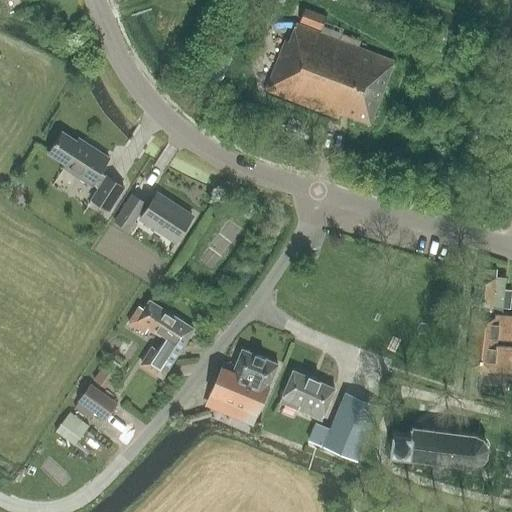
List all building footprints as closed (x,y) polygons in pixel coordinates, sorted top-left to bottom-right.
[(305,9),(300,23),(321,31),(326,18),(305,9)] [(370,125),(393,60),(295,23),(287,41),(284,40),(264,90),(339,119),(341,113),(370,125)] [(83,147),(62,133),(48,154),(65,165),(63,168),(91,186),(92,185),(98,189),(91,200),(108,211),(123,187),(106,177),(99,173),(108,159),(85,144),(83,147)] [(175,242),(192,216),(157,194),(146,209),(143,207),(146,203),(132,194),(115,221),(128,230),(139,213),(142,216),(140,219),(175,242)] [(510,309),(511,291),(503,290),(505,279),(496,278),(497,271),(478,269),(477,276),(476,276),(473,305),(510,309)] [(192,328),(149,299),(143,308),(139,306),(128,322),(144,332),(147,327),(164,338),(157,349),(151,345),(139,364),(160,378),(192,328)] [(473,312),(469,343),(496,345),(497,333),(508,334),(510,316),(473,312)] [(511,347),(496,345),(469,343),(464,395),(474,396),(477,371),(511,374),(511,347)] [(257,414),(278,364),(242,349),(235,366),(224,362),(222,367),(221,367),(210,394),(257,414)] [(114,372),(102,364),(92,378),(104,386),(114,372)] [(321,420),(334,389),(293,371),(279,403),(321,420)] [(116,403),(89,383),(77,400),(104,419),(116,403)] [(379,407),(345,393),(330,429),(320,424),(319,426),(314,424),(308,440),(356,461),(379,407)] [(87,426),(69,412),(55,430),(74,444),(87,426)] [(487,453),(488,450),(487,447),(486,444),(484,441),(482,438),(478,436),(474,434),(408,427),(407,434),(396,432),(390,432),(388,451),(395,452),(405,453),(405,459),(469,466),(472,467),(476,466),(479,465),(481,463),(484,461),(485,459),(487,456),(487,453)]
